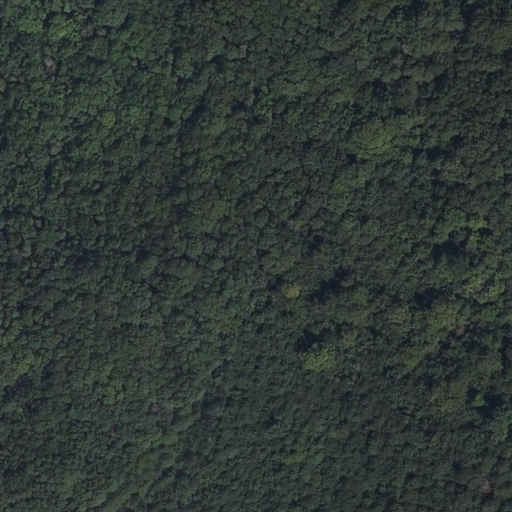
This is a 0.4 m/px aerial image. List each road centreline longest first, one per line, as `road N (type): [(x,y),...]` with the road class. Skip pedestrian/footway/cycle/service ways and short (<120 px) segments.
road 1 (track): [(427,128),(82,511)]
road 2 (track): [(511,275),(427,128)]
road 3 (track): [(511,7),(427,128)]
